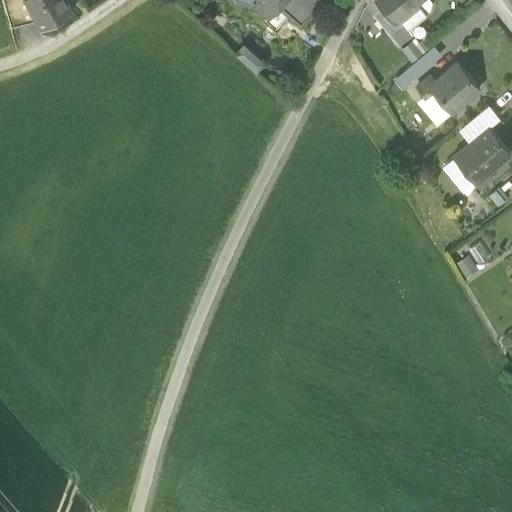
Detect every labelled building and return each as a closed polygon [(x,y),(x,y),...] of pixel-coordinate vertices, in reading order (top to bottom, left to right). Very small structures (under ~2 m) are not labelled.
[(1,0),(9,24),(36,18),(25,0),(1,0)] [(25,0),(36,18),(41,28),(71,12),(64,0),(25,0)] [(256,0),(254,2),(269,15),(279,5),(278,5),(282,0),(256,0)] [(279,5),(301,25),(310,15),(293,0),(282,0),(278,5),(279,5)] [(293,0),(310,15),(323,0),(293,0)] [(398,18),(409,9),(401,0),(381,0),(386,6),(397,19),(398,18)] [(401,0),(409,9),(415,4),(420,0),(401,0)] [(409,9),(398,18),(405,28),(423,13),(415,4),(409,9)] [(376,16),(399,44),(411,35),(405,28),(398,18),(397,19),(386,6),(376,16)] [(413,37),(401,44),(408,57),(420,50),(413,37)] [(432,46),(393,78),(403,89),(441,57),(432,46)] [(432,87),(452,110),(480,87),(458,61),(435,80),(430,84),(432,87)] [(418,85),(424,93),(432,87),(430,84),(435,80),(431,75),(418,85)] [(432,87),(424,93),(421,95),(441,119),(452,110),(432,87)] [(461,129),(471,141),(489,126),(500,117),(490,105),(461,129)] [(481,173),(483,175),(488,171),(511,152),(489,126),(471,141),(461,149),(481,173)] [(472,178),(473,179),(481,173),(461,149),(444,163),(463,186),(472,178)] [(473,179),(479,187),(492,177),(488,171),(483,175),(481,173),(473,179)] [(466,274),(475,268),(466,255),(457,261),(466,274)]
